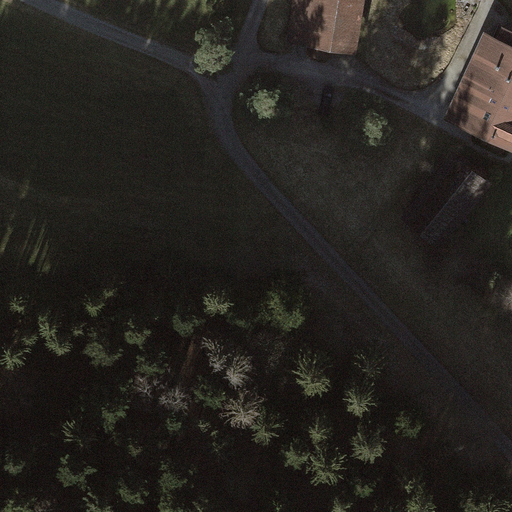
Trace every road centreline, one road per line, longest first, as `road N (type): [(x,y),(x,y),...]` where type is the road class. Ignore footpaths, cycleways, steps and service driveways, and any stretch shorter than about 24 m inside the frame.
road 1 (residential): [(511,451),(259,183),(223,131),(228,80),(259,0)]
road 2 (track): [(35,0),(228,80)]
